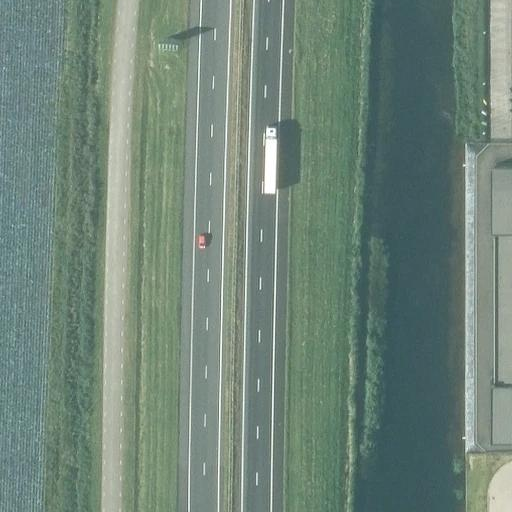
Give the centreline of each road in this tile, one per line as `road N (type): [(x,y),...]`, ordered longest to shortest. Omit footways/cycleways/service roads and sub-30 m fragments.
road 1 (unclassified): [(117,511),(117,125),(129,0)]
road 2 (motorway): [(217,0),(203,511)]
road 3 (motorway): [(257,511),(270,0)]
